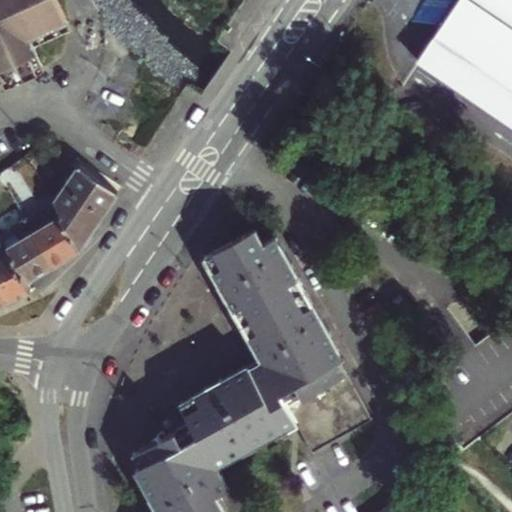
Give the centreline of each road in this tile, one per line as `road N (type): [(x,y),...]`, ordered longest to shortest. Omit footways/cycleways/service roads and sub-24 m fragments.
road 1 (tertiary): [(88,370),(334,0)]
road 2 (tertiary): [(296,0),(91,291),(54,360)]
road 3 (tertiary): [(54,360),(47,417),(63,511)]
road 4 (tertiary): [(88,511),(76,429),(88,370)]
